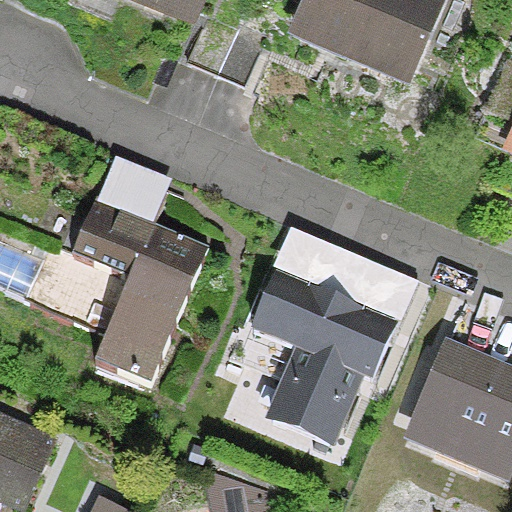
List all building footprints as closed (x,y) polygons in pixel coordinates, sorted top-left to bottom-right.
[(194,0),(132,0),(185,22),(194,0)] [(307,0),(293,35),(322,47),(401,80),(435,0),(307,0)] [(149,228),(97,207),(80,250),(136,272),(101,356),(150,376),(202,249),(149,228)] [(407,286),(301,244),(266,330),(308,347),(278,419),(323,438),(356,366),(368,371),(407,286)] [(511,371),(498,365),(449,345),(411,434),(509,475),(511,467),(511,371)] [(49,442),(0,423),(0,501),(23,510),(49,442)]
